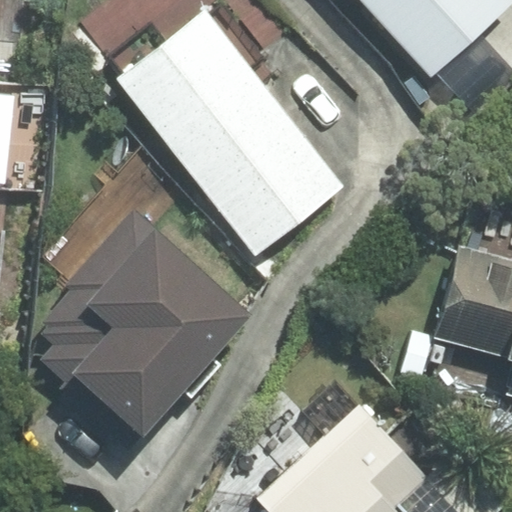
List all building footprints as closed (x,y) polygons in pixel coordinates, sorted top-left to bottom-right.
[(502,3),(498,0),(332,0),(411,79),(502,3)] [(330,189),(182,10),(92,85),(240,263),(330,189)] [(238,314),(119,211),(45,285),(52,293),(16,335),(34,350),(19,366),(115,444),(238,314)] [(511,266),(443,248),(415,342),(506,368),(497,402),(511,406),(511,266)] [(410,473),(347,406),(234,511),(376,511),(372,509),(410,473)] [(484,511),(489,508),(441,459),(388,510),(389,511),(484,511)]
